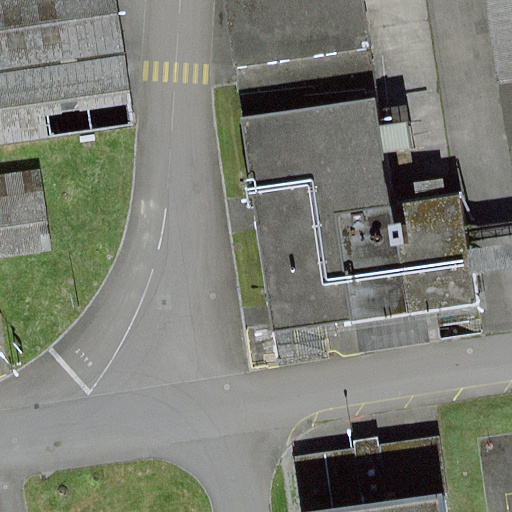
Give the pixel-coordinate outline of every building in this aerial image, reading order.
[(0,0),(0,143),(133,123),(113,0),(0,0)] [(367,0),(227,0),(270,334),(480,308),(476,274),(472,251),(465,196),(394,205),(367,0)] [(511,0),(493,0),(504,76),(511,75),(511,0)] [(40,172),(0,177),(0,260),(51,254),(40,172)] [(511,244),(472,251),(476,274),(511,268),(511,244)] [(451,511),(449,495),(326,511),(451,511)]
